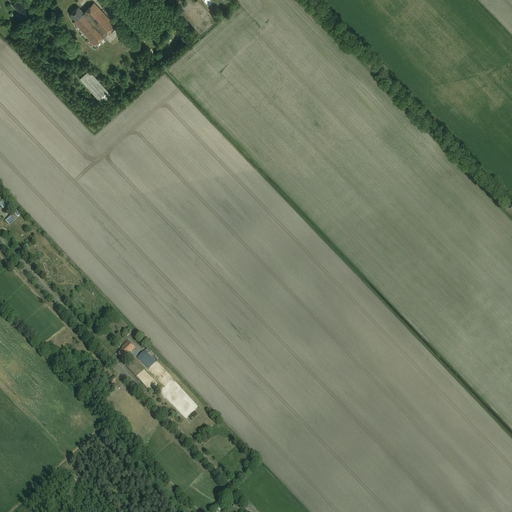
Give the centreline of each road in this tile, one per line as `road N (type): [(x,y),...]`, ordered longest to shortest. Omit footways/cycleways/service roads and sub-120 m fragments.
road 1 (unclassified): [(254,511),(0,240)]
road 2 (unclassified): [(511,209),(311,0)]
